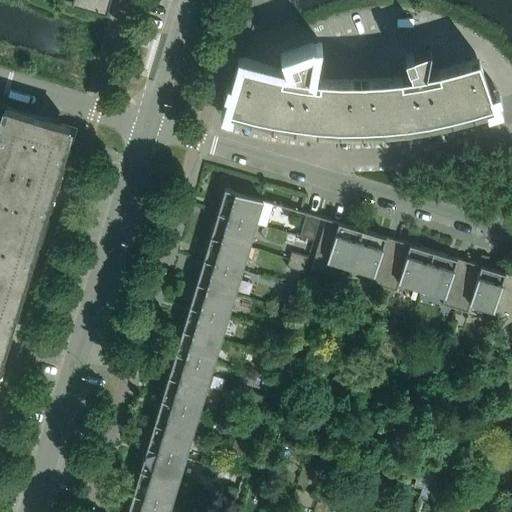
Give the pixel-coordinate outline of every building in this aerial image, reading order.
[(106,11),(109,0),(71,0),(71,1),(106,11)] [(472,108),(494,101),(479,57),(459,63),(439,68),(425,71),(430,46),(429,46),(405,55),(411,74),(401,75),(380,77),(360,78),(340,78),(320,77),(309,76),(314,49),(313,49),(288,58),(294,74),(281,72),(262,67),(241,62),(228,107),(250,113),(272,117),(294,121),(311,123),(337,125),(361,125),(384,124),(406,122),(428,118),(450,114),(472,108)] [(0,121),(0,238),(37,116),(5,106),(0,121)] [(37,116),(0,238),(0,356),(70,126),(37,116)] [(217,211),(255,222),(263,198),(225,187),(217,211)] [(248,246),(255,222),(217,211),(210,234),(248,246)] [(306,213),(300,234),(314,238),(320,217),(306,213)] [(351,266),(362,228),(326,217),(312,264),(325,268),(328,259),(351,266)] [(383,286),(398,239),(362,228),(351,266),(373,273),(370,282),(383,286)] [(210,234),(203,258),(241,269),(248,246),(210,234)] [(422,288),(433,250),(398,239),(383,286),(396,290),(399,281),(422,288)] [(455,307),(469,260),(433,250),(422,288),(444,294),(441,303),(455,307)] [(305,264),(307,258),(292,254),(290,260),(305,264)] [(196,281),(234,293),(241,269),(203,258),(196,281)] [(305,264),(290,260),(288,266),(304,271),(305,264)] [(469,260),(455,307),(468,311),(470,302),(493,309),(504,271),(469,260)] [(511,319),(511,273),(504,271),(493,309),(499,325),(511,319)] [(189,305),(227,316),(234,293),(196,281),(189,305)] [(295,296),(298,287),(291,285),(289,294),(295,296)] [(276,307),(291,311),(293,305),(278,300),(276,307)] [(182,328),(220,340),(227,316),(189,305),(182,328)] [(291,311),(276,307),(274,313),(289,318),(291,311)] [(511,319),(499,325),(503,338),(511,334),(511,319)] [(175,352),(213,363),(220,340),(182,328),(175,352)] [(278,357),(280,349),(263,345),(261,353),(278,357)] [(168,375),(206,386),(213,363),(175,352),(168,375)] [(278,357),(261,353),(259,360),(276,364),(278,357)] [(161,398),(199,410),(206,386),(168,375),(161,398)] [(263,405),(266,397),(249,393),(247,400),(263,405)] [(192,433),(199,410),(161,398),(154,422),(192,433)] [(263,405),(247,400),(245,407),(261,412),(263,405)] [(154,422),(147,445),(185,457),(192,433),(154,422)] [(283,447),(288,430),(280,428),(275,444),(283,447)] [(288,430),(283,447),(290,449),(295,433),(288,430)] [(252,443),(235,438),(233,446),(250,450),(252,443)] [(322,457),(329,460),(334,443),(327,441),(322,457)] [(337,462),(342,445),(334,443),(329,460),(337,462)] [(178,480),(185,457),(147,445),(140,469),(178,480)] [(250,450),(233,446),(230,454),(247,459),(250,450)] [(375,474),(380,457),(373,455),(368,472),(375,474)] [(380,457),(375,474),(383,476),(387,459),(380,457)] [(171,503),(178,480),(140,469),(133,492),(171,503)] [(422,488),(427,472),(419,470),(414,485),(422,488)] [(427,472),(422,488),(429,490),(434,474),(427,472)] [(468,503),(473,485),(466,483),(460,500),(468,503)] [(473,485),(468,503),(475,505),(480,488),(473,485)] [(219,493),(235,499),(238,491),(221,486),(219,493)] [(133,492),(126,511),(168,511),(171,503),(133,492)] [(235,499),(219,493),(216,501),(233,506),(235,499)]
